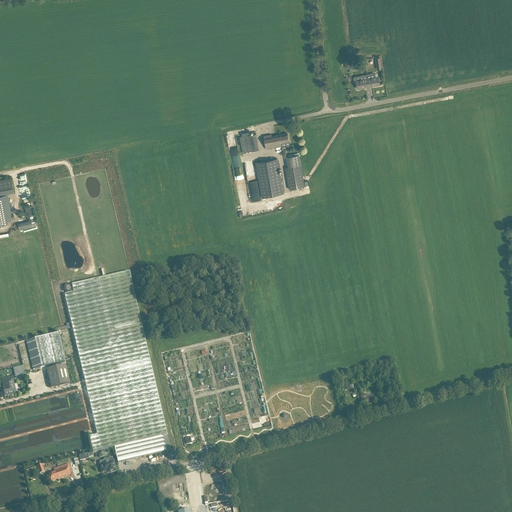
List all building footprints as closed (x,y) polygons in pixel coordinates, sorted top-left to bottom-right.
[(375,77),(374,73),(367,74),(369,86),(380,85),(379,81),(380,81),(380,80),(379,80),(379,76),(375,77)] [(369,86),(367,74),(354,77),(354,81),(356,81),(358,88),(369,86)] [(289,141),(288,133),(272,136),(272,134),(264,136),(266,149),(281,146),(281,143),(289,141)] [(241,136),(243,152),(260,150),(259,142),(257,142),(256,134),(241,136)] [(290,189),(305,186),(299,155),(287,157),(289,167),(286,167),(290,189)] [(261,197),(283,193),(278,159),(255,163),(261,197)] [(0,224),(8,223),(8,221),(11,220),(11,218),(12,218),(8,194),(6,194),(14,192),(11,179),(3,180),(0,181),(0,224)] [(37,225),(32,205),(25,207),(26,211),(29,221),(18,224),(19,230),(31,227),(37,225)] [(73,292),(65,294),(84,380),(97,435),(89,437),(93,452),(114,447),(118,463),(171,451),(129,271),(124,272),(71,285),(73,292)] [(32,339),(26,340),(33,370),(65,362),(58,333),(32,339)] [(23,366),(13,368),(15,376),(24,374),(23,366)] [(51,388),(70,384),(66,367),(47,371),(51,388)] [(12,378),(2,380),(5,390),(3,391),(4,396),(10,395),(11,396),(14,395),(15,394),(16,394),(15,390),(14,390),(13,386),(14,385),(12,378)] [(375,401),(374,395),(361,397),(362,401),(364,400),(365,403),(375,401)] [(100,465),(102,473),(109,471),(110,473),(116,472),(113,461),(105,463),(104,461),(100,462),(100,465)] [(51,481),(70,475),(69,470),(70,469),(68,464),(55,469),(56,471),(48,474),(51,481)]
